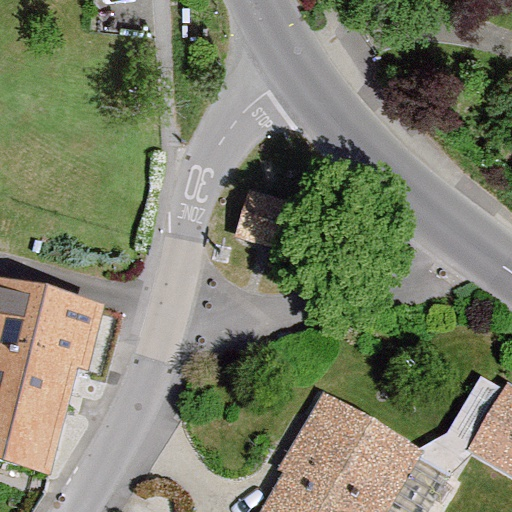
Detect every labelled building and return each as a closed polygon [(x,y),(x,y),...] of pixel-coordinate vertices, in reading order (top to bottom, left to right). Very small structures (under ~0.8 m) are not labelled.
[(319,214),(252,195),(240,239),(307,258),(319,214)] [(0,292),(0,357),(61,373),(80,377),(94,317),(0,292)] [(61,373),(0,357),(0,462),(37,471),(61,373)] [(511,397),(480,452),(511,470),(511,397)] [(375,511),(410,452),(337,408),(276,511),(375,511)]
